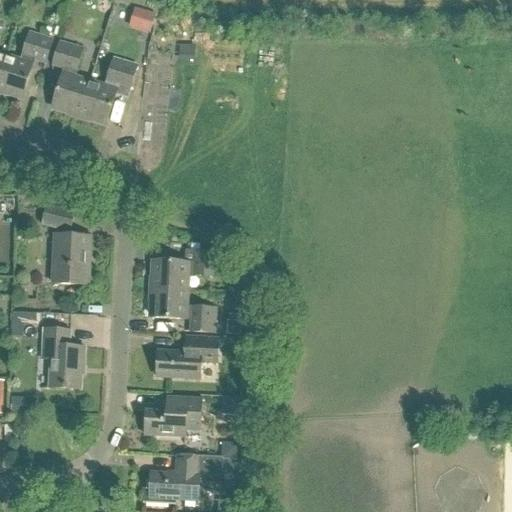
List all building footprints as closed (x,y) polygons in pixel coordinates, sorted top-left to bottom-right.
[(135,10),(131,23),(151,29),(155,15),(135,10)] [(7,60),(0,81),(0,92),(9,96),(9,94),(24,99),(36,60),(47,64),(54,43),(31,36),(23,65),(7,60)] [(81,118),(91,85),(76,81),(85,53),(62,46),(56,66),(67,69),(55,108),(69,113),(68,114),(81,118)] [(91,85),(81,118),(93,122),(93,120),(108,125),(117,96),(129,99),(138,69),(115,62),(106,90),(91,85)] [(70,234),(75,214),(47,207),(42,227),(70,234)] [(89,288),(92,239),(56,238),(53,286),(89,288)] [(154,280),(153,292),(187,294),(188,278),(218,280),(219,255),(198,254),(197,266),(157,263),(156,280),(154,280)] [(186,310),(187,294),(153,292),(153,305),(155,305),(154,320),(194,322),(193,334),(215,335),(216,311),(186,310)] [(241,323),(227,322),(227,336),(240,337),(241,323)] [(85,368),(86,350),(70,349),(71,333),(45,332),(43,363),(51,363),(50,391),(82,393),(83,368),(85,368)] [(218,366),(219,342),(187,340),(186,357),(159,355),(158,379),(201,381),(202,365),(218,366)] [(238,418),(238,414),(241,401),(223,398),(220,415),(238,418)] [(200,433),(202,401),(168,399),(167,415),(148,414),(147,437),(186,439),(187,433),(200,433)] [(229,478),(229,461),(178,458),(177,477),(152,476),(151,500),(199,503),(200,476),(229,478)]
